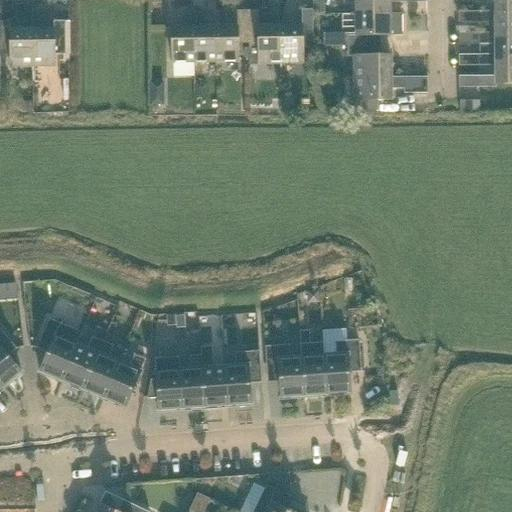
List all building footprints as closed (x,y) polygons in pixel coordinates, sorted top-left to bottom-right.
[(219,12),(216,12),(215,0),(207,0),(208,28),(197,28),(194,28),(194,63),(216,63),(216,28),(219,28),(219,12)] [(312,0),(313,14),(325,15),(324,0),(312,0)] [(355,0),(356,14),(390,14),(390,3),(406,3),(406,0),(355,0)] [(511,0),(494,0),(495,12),(478,12),(479,23),(495,23),(494,19),(511,19),(511,0)] [(313,43),(313,10),(302,10),(302,26),(280,27),(281,64),(303,63),(303,43),(313,43)] [(216,28),(216,63),(238,62),(238,45),(248,45),(248,11),(237,11),(237,27),(219,28),(216,28)] [(258,27),(258,11),(248,11),(248,45),(249,64),(281,64),(280,27),(258,27)] [(172,63),(194,63),(194,28),(197,28),(197,12),(186,12),(187,28),(172,28),(172,63)] [(348,36),(348,47),(381,46),(381,36),(402,36),(402,14),(390,14),(356,14),(356,36),(348,36)] [(511,40),(511,19),(494,19),(495,23),(495,33),(479,34),(479,44),(495,44),(495,41),(511,40)] [(11,67),(33,67),(32,30),(11,30),(10,22),(0,22),(0,37),(1,56),(10,55),(11,67)] [(32,30),(33,67),(55,67),(55,55),(65,55),(65,22),(54,22),(54,30),(32,30)] [(347,38),(323,38),(323,49),(347,49),(347,38)] [(458,66),(479,66),(495,66),(495,62),(511,62),(511,40),(495,41),(495,44),(495,55),(458,55),(458,66)] [(381,57),(381,46),(348,47),(348,57),(354,57),(354,79),(391,79),(391,56),(381,57)] [(496,85),(511,84),(511,62),(495,62),(495,66),(495,77),(479,77),(479,88),(496,88),(496,85)] [(404,89),(404,94),(428,94),(428,78),(391,79),(354,79),(354,101),(354,112),(378,112),(377,101),(391,101),(391,89),(404,89)] [(479,114),(479,101),(459,101),(459,114),(479,114)] [(17,293),(16,280),(1,281),(2,294),(17,293)] [(318,290),(307,290),(308,297),(313,300),(319,300),(318,290)] [(184,318),(176,318),(177,331),(185,330),(184,318)] [(48,353),(40,373),(61,382),(77,344),(82,333),(49,319),(37,348),(48,353)] [(174,319),(166,319),(167,330),(175,330),(174,319)] [(0,384),(4,388),(22,373),(8,357),(17,349),(0,329),(0,384)] [(98,330),(94,338),(103,342),(106,333),(98,330)] [(304,398),(327,396),(324,356),(323,343),(310,344),(309,332),(300,332),(302,358),(304,398)] [(106,336),(103,342),(112,346),(115,340),(106,336)] [(61,382),(82,390),(103,342),(94,338),(92,337),(88,348),(77,344),(61,382)] [(324,356),(327,396),(351,394),(349,373),(361,372),(359,341),(335,342),(336,355),(324,356)] [(103,342),(82,390),(103,399),(119,362),(109,357),(113,346),(112,346),(103,342)] [(278,361),(281,399),(304,398),(302,358),(290,359),(289,346),(265,347),(266,362),(278,361)] [(212,347),(201,347),(201,355),(205,408),(228,407),(225,366),(213,367),(212,347)] [(262,383),(260,351),(235,353),(236,365),(225,366),(228,407),(252,405),(250,384),(262,383)] [(119,362),(103,399),(125,408),(146,360),(135,355),(130,366),(119,362)] [(191,368),(179,369),(182,410),(205,408),(201,355),(190,356),(191,368)] [(155,359),(157,380),(151,380),(148,399),(158,398),(159,412),(182,410),(179,369),(178,357),(155,359)] [(269,482),(292,493),(290,473),(268,474),(269,482)] [(267,486),(254,511),(292,511),(284,508),(289,497),(267,486)] [(197,511),(204,498),(198,495),(190,511),(197,511)] [(117,511),(98,503),(93,511),(149,511),(127,501),(122,511),(117,511)]
